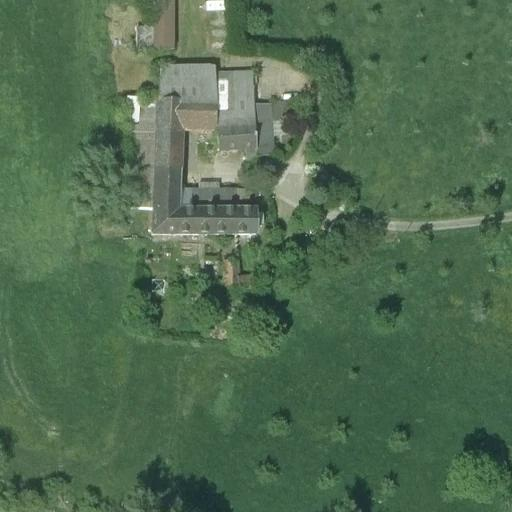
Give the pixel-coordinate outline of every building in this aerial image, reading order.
[(175,0),(153,0),(152,54),(174,54),(175,0)] [(159,71),(156,108),(180,108),(180,115),(217,115),(216,77),(216,72),(159,71)] [(252,76),(216,77),(217,115),(217,138),(256,134),(254,109),(252,76)] [(152,217),(156,108),(155,103),(139,103),(138,130),(127,128),(125,170),(116,168),(116,191),(126,193),(125,214),(152,217)] [(290,107),(272,108),(273,127),(284,126),(291,126),(290,107)] [(151,246),(259,245),(259,215),(252,215),(182,215),(182,193),(184,137),(217,138),(217,115),(180,115),(180,108),(156,108),(152,217),(151,246)] [(272,108),(254,109),(256,134),(258,155),(244,156),(246,172),(258,172),(258,163),(274,162),(273,142),(273,127),(272,108)] [(285,141),(284,126),(273,127),(273,142),(285,141)] [(256,134),(217,138),(219,158),(244,156),(258,155),(256,134)] [(252,192),(182,193),(182,215),(252,215),(252,192)] [(239,266),(223,265),(223,295),(241,295),(239,266)]
